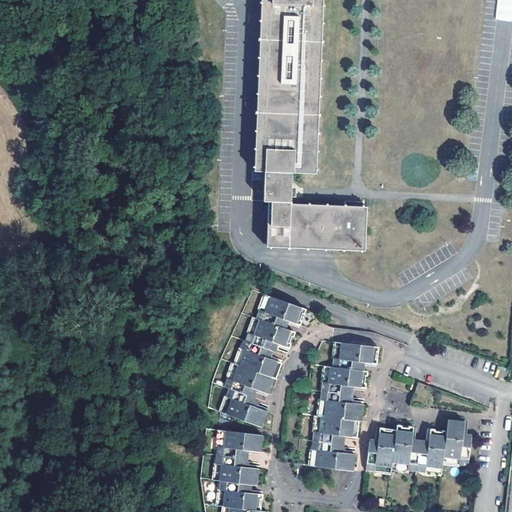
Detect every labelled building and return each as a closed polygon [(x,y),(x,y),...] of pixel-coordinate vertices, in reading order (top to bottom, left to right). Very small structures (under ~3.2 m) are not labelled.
[(269,204),(267,246),(365,251),(367,208),(292,205),(293,175),(317,175),(325,0),(261,0),(253,172),(265,173),(264,204),(269,204)] [(234,363),(236,364),(245,341),(247,341),(255,317),(256,318),(265,294),(253,289),(221,358),(213,382),(208,408),(221,412),(230,388),(225,387),(234,363)] [(265,294),(256,318),(260,319),(262,320),(271,296),(265,294)] [(291,321),(290,323),(299,327),(306,308),(271,296),(262,320),(284,328),(286,322),(287,319),(291,321)] [(255,317),(247,341),(250,342),(252,343),(260,319),(256,318),(255,317)] [(260,319),(252,343),(271,350),(273,351),(275,346),(276,343),(280,344),(279,347),(289,351),(296,332),(284,328),(262,320),(260,319)] [(245,341),(236,364),(239,365),(241,365),(250,342),(247,341),(245,341)] [(337,367),(339,342),(334,341),(331,367),(337,367)] [(241,365),(275,378),(277,378),(284,361),(274,357),(273,360),(268,359),(269,356),(271,350),(252,343),(250,342),(241,365)] [(339,342),(337,367),(360,370),(361,365),(361,361),(366,362),(366,365),(375,366),(378,347),(339,342)] [(230,388),(230,389),(239,365),(236,364),(234,363),(225,387),(230,388)] [(268,396),(275,378),(241,365),(239,365),(230,389),(235,390),(253,396),(255,391),(256,388),(260,389),(259,393),(268,396)] [(327,391),(330,367),(324,366),(321,390),(327,391)] [(367,371),(360,370),(337,367),(331,367),(330,367),(327,391),(349,394),(350,389),(350,386),(356,386),(355,389),(365,390),(367,371)] [(423,399),(427,387),(417,384),(413,396),(423,399)] [(221,412),(227,414),(235,390),(230,389),(230,388),(221,412)] [(235,390),(227,414),(262,427),(269,408),(260,405),(259,408),(255,406),(256,404),(258,398),(253,396),(235,390)] [(327,391),(321,390),(318,416),(322,416),(324,416),(327,391)] [(349,394),(327,391),(324,416),(359,421),(361,421),(364,401),(353,400),(353,403),(348,402),(349,399),(349,394)] [(316,416),(313,440),(319,441),(322,416),(318,416),(316,416)] [(359,421),(324,416),(322,416),(319,441),(341,444),(342,439),(342,436),(347,436),(346,439),(357,440),(359,421)] [(447,419),(446,432),(443,459),(468,462),(471,438),(465,437),(462,437),(463,432),(466,432),(467,422),(447,419)] [(397,425),(396,431),(392,464),(416,467),(419,443),(414,442),(411,442),(412,437),(415,438),(416,427),(397,425)] [(392,464),(396,431),(377,428),(375,439),(379,439),(378,443),(375,443),(369,442),(367,465),(392,468),(392,464)] [(223,511),(224,507),(219,506),(221,481),(220,481),(215,481),(217,455),(220,430),(206,429),(201,479),(205,511),(223,511)] [(443,459),(446,432),(426,429),(425,438),(428,439),(427,444),(424,443),(419,443),(416,467),(442,469),(442,464),(443,459)] [(220,430),(217,455),(223,456),(226,431),(220,430)] [(261,455),(263,435),(226,431),(223,456),(246,458),(246,453),(246,450),(251,450),(251,453),(261,455)] [(310,466),(316,466),(319,441),(313,440),(310,466)] [(340,449),(341,444),(319,441),(316,466),(353,471),(355,451),(345,450),(345,453),(340,453),(340,449)] [(220,481),(223,456),(217,455),(215,481),(220,481)] [(221,481),(227,482),(250,484),(258,485),(260,465),(250,464),(249,467),(245,466),(245,463),(246,458),(223,456),(220,481),(221,481)] [(467,467),(468,462),(443,459),(442,464),(467,467)] [(391,470),(416,473),(416,467),(392,464),(392,468),(391,470)] [(392,468),(367,465),(366,471),(391,474),(391,470),(392,468)] [(416,473),(441,476),(442,469),(416,467),(416,473)] [(224,507),(227,482),(221,481),(219,506),(224,507)] [(230,508),(261,511),(264,491),(254,490),(253,493),(249,493),(249,490),(250,484),(227,482),(224,507),(230,508)]
